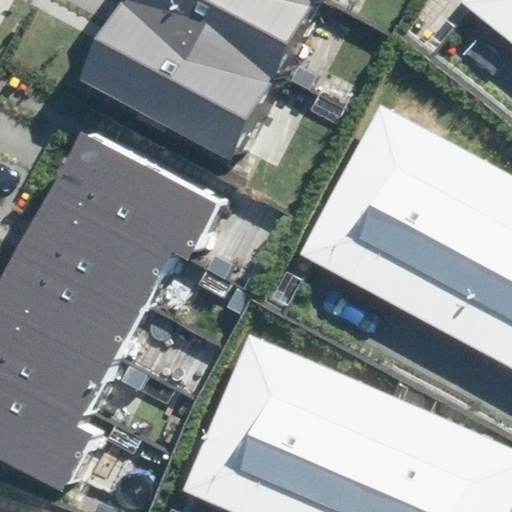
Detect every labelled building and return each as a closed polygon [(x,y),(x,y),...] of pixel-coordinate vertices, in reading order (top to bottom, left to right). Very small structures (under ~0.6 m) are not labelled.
[(332,0),(127,0),(90,72),(250,156),(332,0)] [(511,0),(462,0),(461,2),(511,43),(511,0)] [(511,176),(380,106),(299,255),(511,369),(511,176)] [(240,184),(99,111),(0,300),(0,434),(88,480),(119,420),(102,411),(186,250),(201,258),(240,184)] [(183,490),(232,511),(509,511),(511,507),(511,447),(250,334),(183,490)] [(54,511),(0,495),(0,511),(54,511)]
